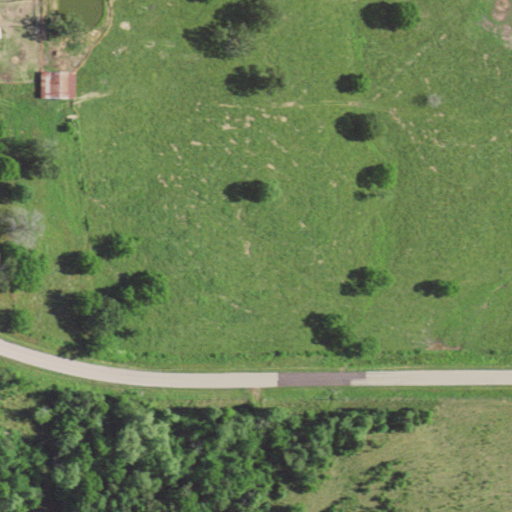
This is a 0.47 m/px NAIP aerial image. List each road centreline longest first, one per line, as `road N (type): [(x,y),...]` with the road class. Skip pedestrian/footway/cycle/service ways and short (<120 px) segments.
road 1 (tertiary): [(0,351),(108,379),(511,376)]
road 2 (track): [(271,511),(253,439),(255,379)]
